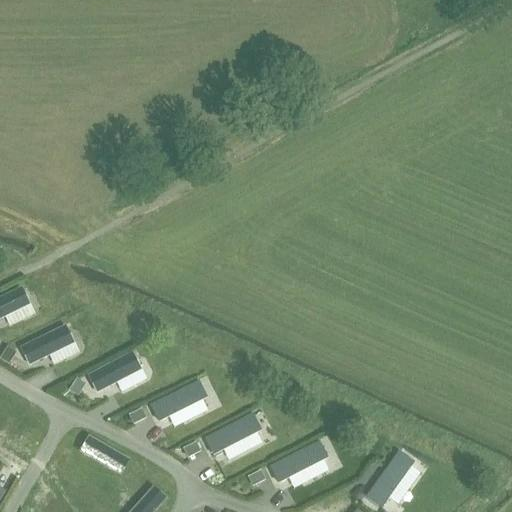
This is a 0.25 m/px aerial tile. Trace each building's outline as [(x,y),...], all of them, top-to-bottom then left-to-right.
[(22,288),(0,298),(0,320),(4,318),(30,306),(22,288)] [(66,327),(21,349),(29,367),(48,357),(75,344),(66,327)] [(133,353),(87,377),(96,394),(116,384),(142,371),(133,353)] [(199,382),(151,407),(160,423),(169,419),(203,401),(207,399),(199,382)] [(252,415),(205,440),(213,456),(222,452),(255,435),(260,432),(252,415)] [(88,438),(79,454),(120,477),(129,462),(88,438)] [(319,442),(270,467),(279,484),(288,479),(323,461),(328,458),(319,442)] [(399,453),(367,498),(382,508),(389,499),(411,468),(414,464),(399,453)] [(200,460),(194,472),(206,477),(211,466),(200,460)] [(153,488),(131,511),(155,511),(166,500),(153,488)] [(307,490),(300,501),(312,509),(319,498),(307,490)]
